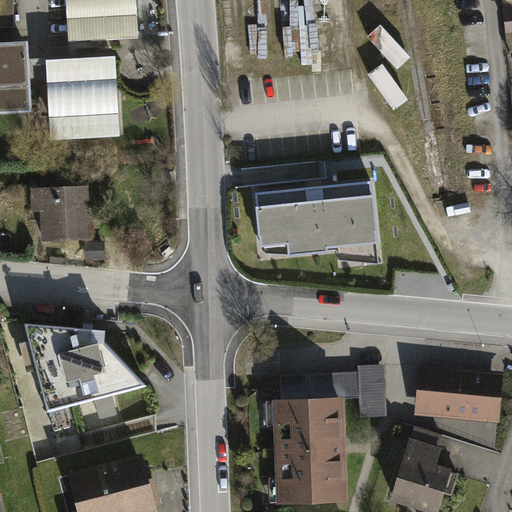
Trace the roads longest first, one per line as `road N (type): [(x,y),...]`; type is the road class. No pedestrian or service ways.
road 1 (residential): [(208,301),(511,322)]
road 2 (residential): [(198,0),(208,301)]
road 3 (residential): [(208,301),(216,511)]
road 4 (residential): [(0,281),(208,301)]
